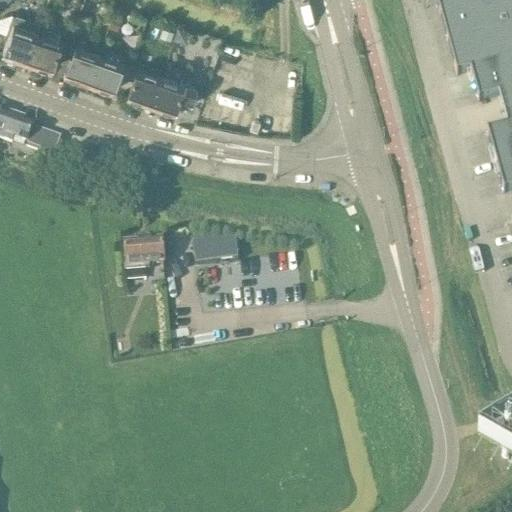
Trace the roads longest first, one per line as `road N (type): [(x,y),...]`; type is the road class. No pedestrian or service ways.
road 1 (unclassified): [(416,511),(442,473),(447,440),(365,154)]
road 2 (residential): [(365,154),(274,160),(214,150),(0,87)]
road 3 (unclassified): [(511,356),(411,0)]
road 4 (unclassified): [(365,154),(322,0)]
